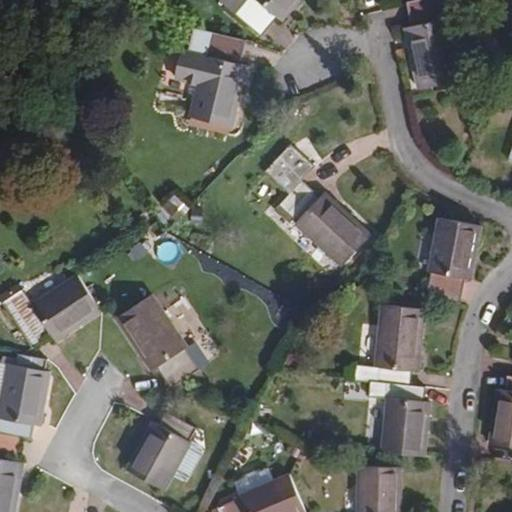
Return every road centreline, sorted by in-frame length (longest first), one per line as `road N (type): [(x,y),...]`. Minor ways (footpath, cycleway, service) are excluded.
road 1 (residential): [(298,54),(371,30),(402,153),(435,186),(511,214)]
road 2 (residential): [(511,271),(483,303),(472,332),(454,511)]
road 3 (residential): [(103,381),(59,466),(138,511)]
